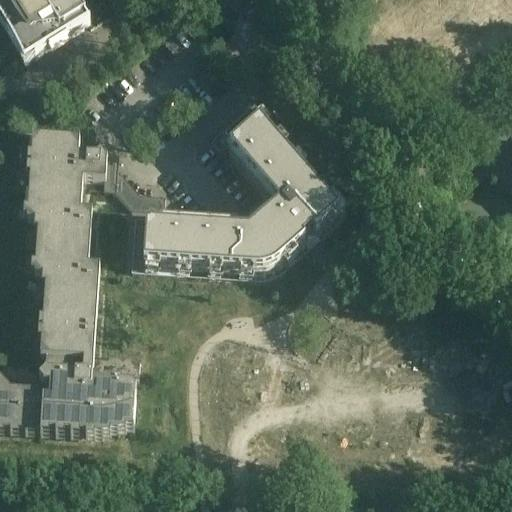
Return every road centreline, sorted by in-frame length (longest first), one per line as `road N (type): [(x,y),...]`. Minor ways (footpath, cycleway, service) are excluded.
road 1 (residential): [(511,282),(238,0)]
road 2 (residential): [(0,79),(28,80),(95,40),(124,19),(117,0)]
